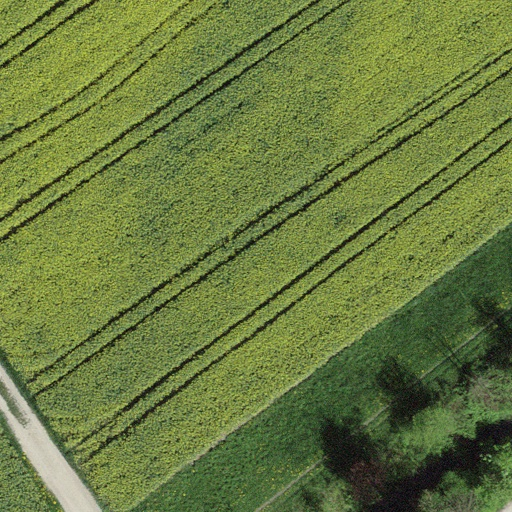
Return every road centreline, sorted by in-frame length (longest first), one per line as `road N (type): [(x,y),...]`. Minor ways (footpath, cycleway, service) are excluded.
road 1 (track): [(511,336),(273,511)]
road 2 (track): [(79,511),(0,382)]
